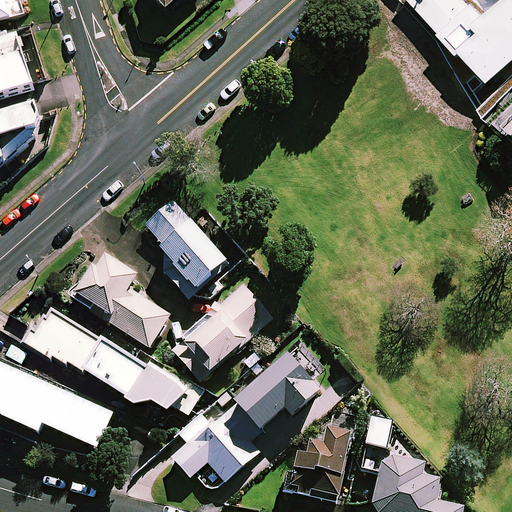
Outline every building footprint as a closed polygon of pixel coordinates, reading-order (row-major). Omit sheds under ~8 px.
[(0,0),(0,23),(23,17),(18,0),(0,0)] [(182,0),(155,0),(167,13),(182,0)] [(509,0),(491,18),(473,0),(404,0),(436,33),(439,30),(495,89),(511,73),(511,1),(511,0),(509,0)] [(0,103),(36,91),(20,39),(0,45),(0,103)] [(39,111),(0,123),(0,171),(39,135),(43,124),(39,111)] [(233,266),(178,205),(151,229),(170,250),(166,254),(170,258),(168,275),(192,302),(233,266)] [(95,315),(155,352),(176,318),(135,293),(144,280),(111,260),(103,273),(98,270),(80,299),(98,310),(95,315)] [(206,386),(279,322),(248,288),(225,308),(220,305),(212,319),(188,341),(190,343),(177,354),(206,386)] [(109,342),(55,310),(52,317),(46,314),(26,348),(57,366),(58,363),(72,371),(74,369),(88,378),(90,376),(132,402),(130,404),(140,410),(157,406),(172,415),(178,410),(193,419),(210,393),(171,369),(167,375),(156,368),(153,371),(108,344),(109,342)] [(293,359),(239,407),(265,436),(290,414),(296,422),(326,396),(293,359)] [(105,456),(120,419),(0,362),(0,416),(14,426),(49,440),(51,433),(105,456)] [(256,444),(265,436),(239,407),(215,427),(207,417),(184,437),(192,446),(176,460),(195,482),(213,467),(230,486),(265,455),(256,444)] [(397,424),(376,420),(370,447),(391,452),(397,424)] [(292,476),(288,495),(341,506),(342,500),(344,501),(350,477),(348,476),(356,438),(331,433),(328,448),(315,445),(312,460),(303,458),(299,478),(292,476)] [(379,511),(468,511),(469,509),(441,504),(446,481),(428,477),(430,465),(397,458),(386,466),(377,508),(379,511)]
